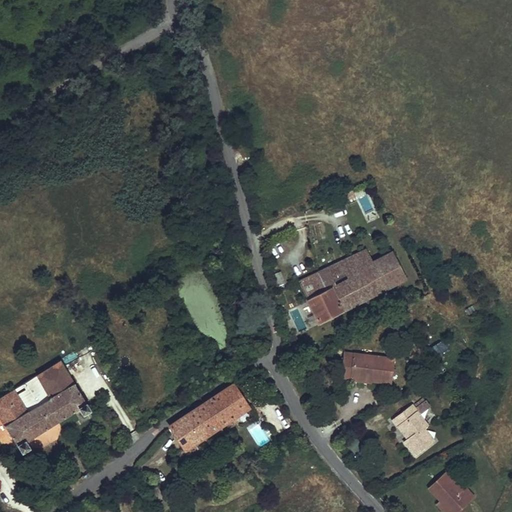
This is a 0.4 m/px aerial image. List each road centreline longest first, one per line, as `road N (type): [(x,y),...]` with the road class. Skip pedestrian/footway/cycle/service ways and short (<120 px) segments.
road 1 (residential): [(277,347),(201,55),(175,21)]
road 2 (residential): [(58,511),(162,424),(277,347)]
road 3 (unclassified): [(175,21),(0,135)]
road 4 (residential): [(379,511),(293,407),(277,347)]
